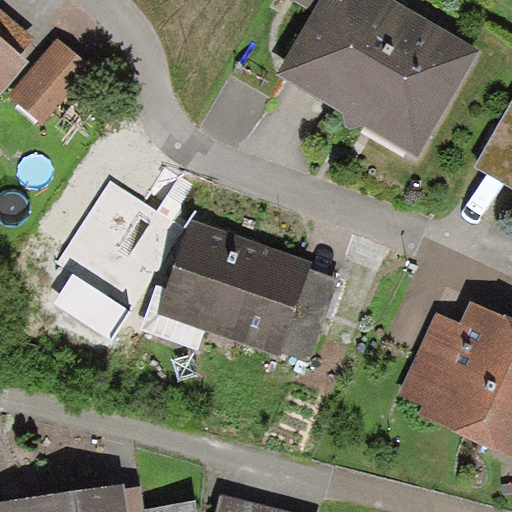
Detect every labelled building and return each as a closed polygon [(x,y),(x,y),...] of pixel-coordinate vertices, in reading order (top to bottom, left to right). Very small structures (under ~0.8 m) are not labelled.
[(418,158),(479,50),(390,0),(294,0),(294,1),(316,13),(279,79),(365,128),(418,158)] [(0,98),(28,66),(18,57),(32,41),(0,13),(0,98)] [(59,43),(12,100),(40,123),(87,66),(59,43)] [(511,106),(477,168),(511,187),(511,106)] [(192,225),(159,320),(279,361),(282,352),(309,361),(336,281),(306,271),(309,264),(192,225)] [(439,314),(402,395),(425,406),(420,416),(511,458),(511,319),(471,301),(461,324),(439,314)] [(122,489),(0,506),(0,511),(142,511),(140,491),(123,494),(122,489)] [(283,511),(222,498),(218,511),(283,511)]
